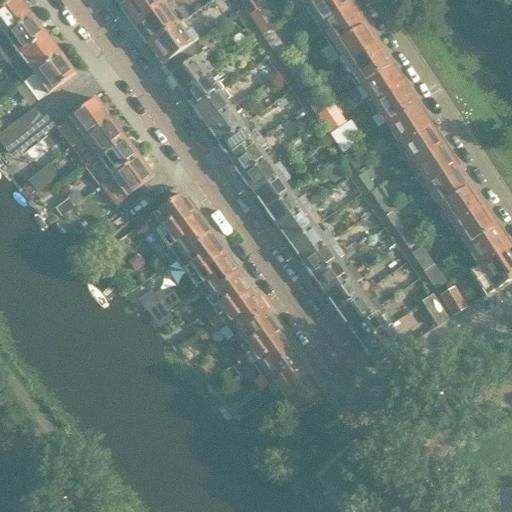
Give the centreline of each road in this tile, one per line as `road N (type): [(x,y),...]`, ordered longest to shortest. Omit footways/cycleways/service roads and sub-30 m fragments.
road 1 (residential): [(366,406),(208,182),(66,0)]
road 2 (residential): [(371,0),(511,215)]
road 3 (residential): [(511,311),(366,406)]
road 4 (residential): [(366,406),(423,468),(479,511)]
